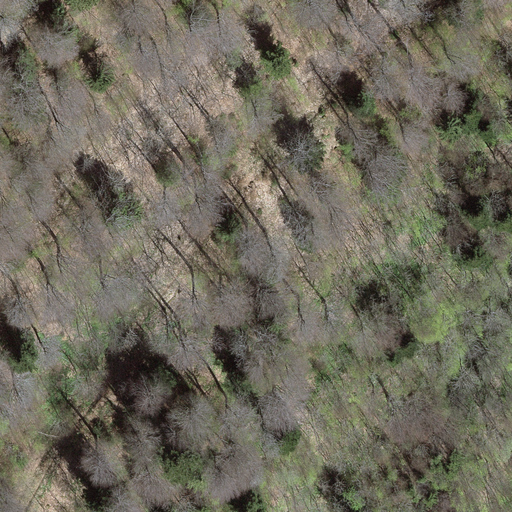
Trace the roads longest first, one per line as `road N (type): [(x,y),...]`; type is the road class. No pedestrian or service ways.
road 1 (track): [(18,511),(39,465),(84,409),(147,303),(239,186),(313,121),(413,0)]
road 2 (track): [(0,260),(45,202),(165,110),(275,0)]
